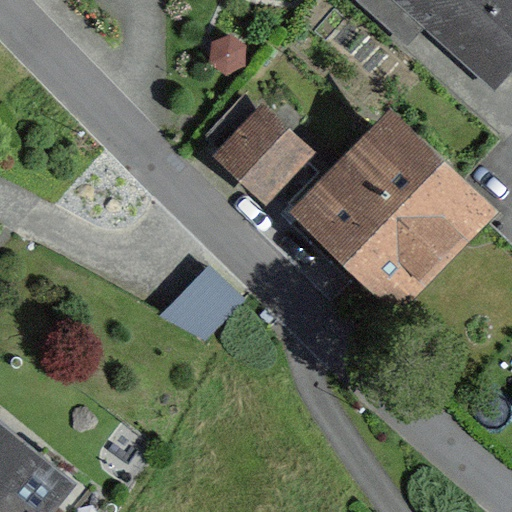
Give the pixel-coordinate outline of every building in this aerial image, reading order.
[(511,0),(354,0),(406,46),(422,28),(495,92),(511,73),(511,0)] [(206,134),(221,148),(212,158),(265,207),(316,152),(262,103),(259,106),(244,92),(206,134)] [(499,214),(389,110),(290,214),(400,318),(499,214)] [(203,335),(247,293),(216,260),(172,301),(203,335)] [(63,511),(84,488),(0,413),(0,511),(63,511)]
